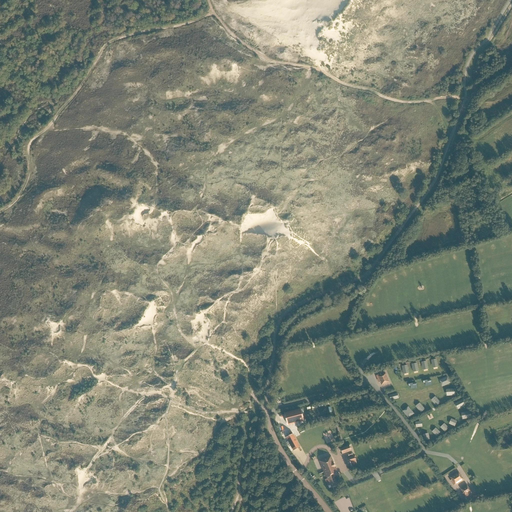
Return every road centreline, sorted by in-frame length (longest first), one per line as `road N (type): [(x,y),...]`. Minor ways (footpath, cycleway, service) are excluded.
road 1 (track): [(470,97),(440,176),(389,251),(348,294),(286,331),(266,407)]
road 2 (track): [(213,12),(107,45),(29,144),(22,192),(0,213)]
road 3 (track): [(213,12),(268,61),(313,68),(388,100),(465,97)]
road 4 (unclassified): [(328,511),(280,451),(266,407)]
